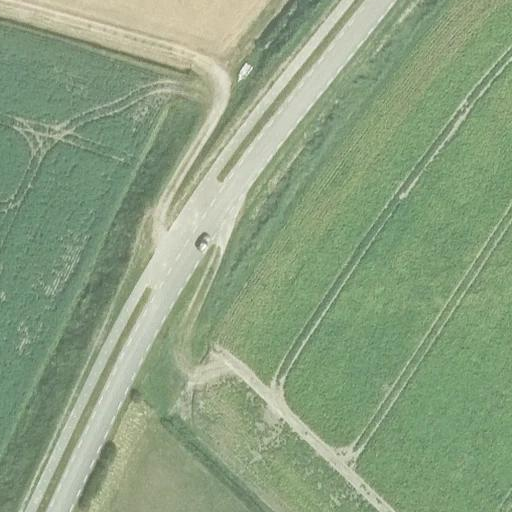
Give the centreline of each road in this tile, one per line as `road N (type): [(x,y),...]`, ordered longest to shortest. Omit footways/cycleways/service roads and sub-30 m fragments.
road 1 (secondary): [(55,511),(200,234),(378,0)]
road 2 (track): [(184,260),(164,251),(153,229),(157,207),(218,108),(222,86),(211,69),(0,4)]
